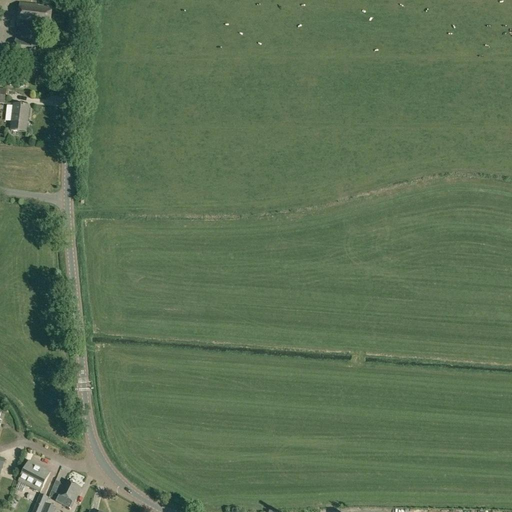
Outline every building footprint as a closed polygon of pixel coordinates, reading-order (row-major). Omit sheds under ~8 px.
[(49,30),(52,8),(38,6),(20,4),(17,27),(35,30),(35,29),(49,30)] [(35,60),(37,42),(16,39),(13,57),(35,60)] [(26,133),(29,107),(14,105),(11,131),(26,133)] [(29,462),(23,474),(18,482),(40,493),(50,473),(29,462)] [(70,510),(81,489),(65,481),(58,495),(60,496),(57,500),(60,501),(59,504),(70,510)] [(52,493),(55,484),(50,482),(47,492),(52,493)] [(42,511),(48,498),(40,495),(34,510),(32,511),(42,511)]
